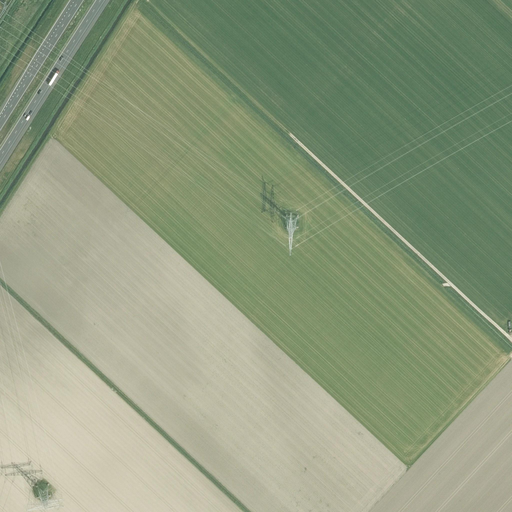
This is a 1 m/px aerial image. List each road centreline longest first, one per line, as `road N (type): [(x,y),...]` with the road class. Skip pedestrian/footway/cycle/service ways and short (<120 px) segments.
road 1 (motorway): [(0,159),(101,0)]
road 2 (motorway): [(79,0),(0,123)]
